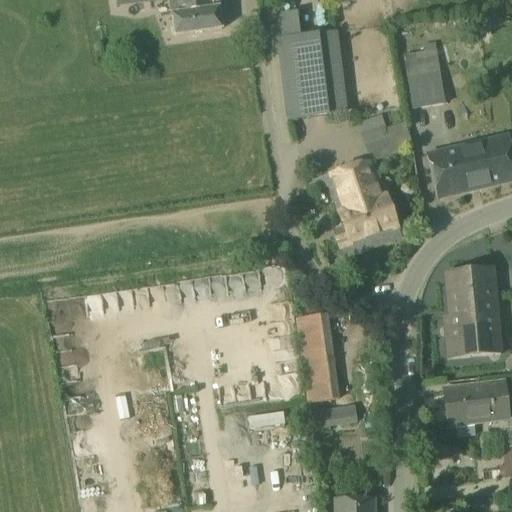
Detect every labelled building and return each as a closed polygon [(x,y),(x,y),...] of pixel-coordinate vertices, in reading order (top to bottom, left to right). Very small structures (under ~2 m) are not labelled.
[(221,31),(218,10),(220,10),(218,0),(115,0),(117,8),(168,1),(169,11),(169,17),(171,17),(174,37),(221,31)] [(336,33),(317,36),(276,41),(287,123),(327,118),(327,117),(346,115),(336,33)] [(437,52),(401,56),(411,108),(448,104),(437,52)] [(386,114),(357,123),(368,159),(396,151),(386,114)] [(463,147),(426,156),(437,202),(474,193),(511,184),(511,158),(507,137),(463,147)] [(371,162),(308,183),(312,194),(331,188),(350,243),(377,234),(379,241),(396,235),(371,162)] [(448,322),(497,317),(493,271),(443,275),(447,317),(448,322)] [(307,405),(339,400),(327,315),(295,320),(307,405)] [(448,322),(447,317),(443,318),(446,362),(501,357),(497,317),(448,322)] [(447,426),(507,419),(503,386),(443,393),(447,426)] [(354,408),(310,415),(313,433),(357,426),(354,408)] [(88,498),(88,511),(108,511),(109,498),(88,498)] [(374,511),(374,500),(333,501),(333,511),(374,511)]
